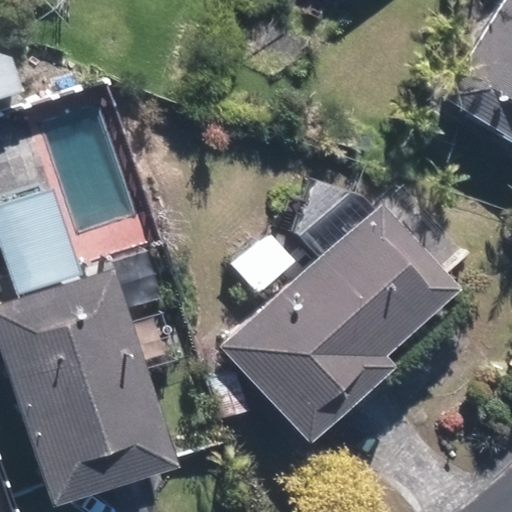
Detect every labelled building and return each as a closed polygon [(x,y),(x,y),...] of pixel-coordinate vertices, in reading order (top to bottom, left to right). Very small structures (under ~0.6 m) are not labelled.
[(511,0),(480,0),(421,97),(511,151),(511,0)] [(0,92),(10,89),(0,57),(0,92)] [(68,271),(41,186),(0,198),(0,279),(4,291),(68,271)] [(435,285),(357,200),(200,344),(288,439),(372,362),(362,352),(435,285)] [(4,291),(0,292),(0,415),(27,501),(151,462),(89,265),(68,271),(4,291)]
